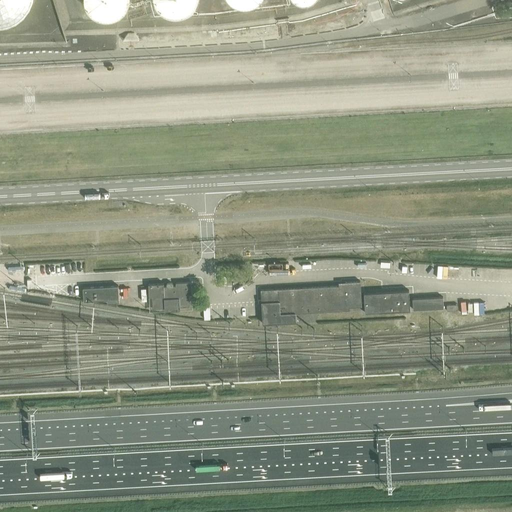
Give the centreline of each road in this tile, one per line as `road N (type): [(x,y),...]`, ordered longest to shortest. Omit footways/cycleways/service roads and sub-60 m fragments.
road 1 (secondary): [(0,197),(511,169)]
road 2 (motorway): [(0,470),(511,443)]
road 3 (motorway): [(447,417),(0,442)]
